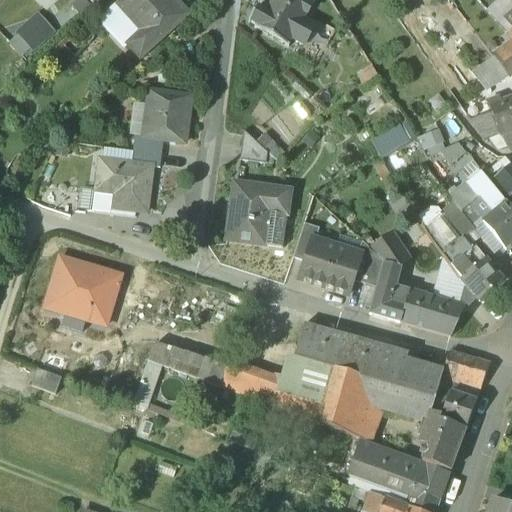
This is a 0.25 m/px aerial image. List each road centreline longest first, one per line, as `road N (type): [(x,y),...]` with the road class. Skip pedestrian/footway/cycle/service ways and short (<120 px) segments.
road 1 (residential): [(503,356),(211,278)]
road 2 (residential): [(211,278),(244,0)]
road 3 (residential): [(211,278),(33,220),(0,198)]
road 4 (residential): [(459,511),(503,356)]
